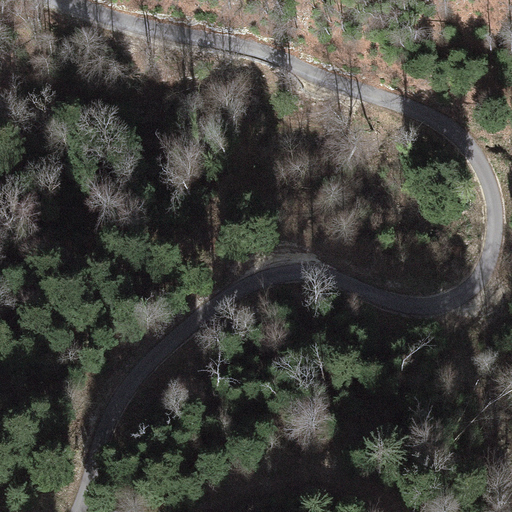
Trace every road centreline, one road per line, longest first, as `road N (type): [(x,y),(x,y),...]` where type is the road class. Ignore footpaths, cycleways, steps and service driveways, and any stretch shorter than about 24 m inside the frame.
road 1 (track): [(72,511),(105,422),(138,370),(241,284),(306,268),(401,302),(440,303),(473,284),(491,248),(491,195),(476,156),(447,126),(258,50),(66,0)]
road 2 (track): [(203,511),(257,482),(301,473),(346,485),(387,511)]
